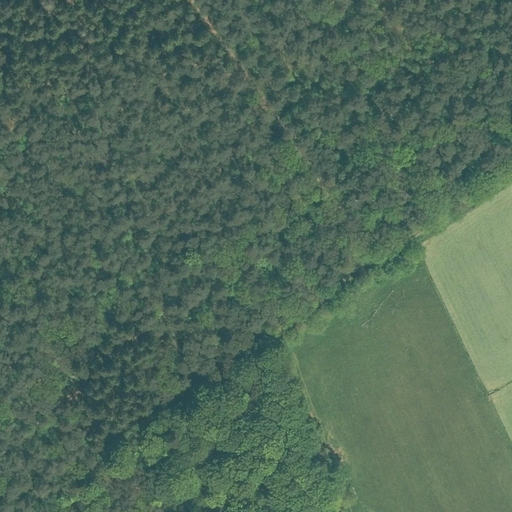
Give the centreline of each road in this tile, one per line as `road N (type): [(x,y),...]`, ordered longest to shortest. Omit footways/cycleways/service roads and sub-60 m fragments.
road 1 (track): [(184,385),(511,168)]
road 2 (track): [(198,0),(372,261)]
